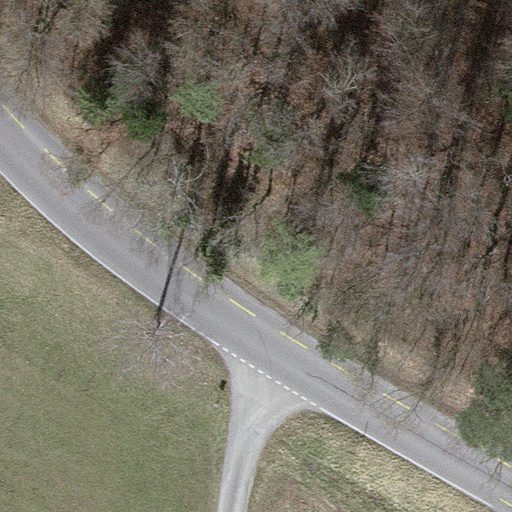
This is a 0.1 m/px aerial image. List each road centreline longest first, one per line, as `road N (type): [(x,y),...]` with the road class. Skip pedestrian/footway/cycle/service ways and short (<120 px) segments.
road 1 (tertiary): [(511,486),(254,331),(82,205),(0,122)]
road 2 (track): [(254,331),(234,511)]
